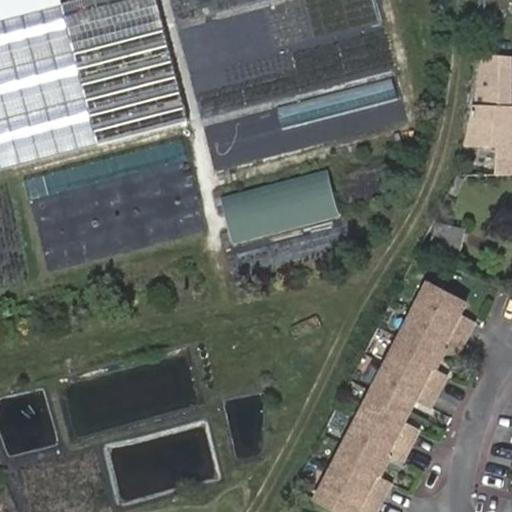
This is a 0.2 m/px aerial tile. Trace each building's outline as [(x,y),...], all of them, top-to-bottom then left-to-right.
[(0,0),(0,19),(65,3),(64,0),(0,0)] [(470,144),(501,145),(511,145),(511,53),(488,53),(470,144)] [(511,145),(501,145),(502,174),(511,173),(511,145)] [(327,171),(220,200),(233,248),(340,218),(327,171)] [(465,227),(437,220),(430,250),(458,256),(465,227)] [(464,306),(428,287),(318,496),(349,511),(355,511),(360,504),(374,511),(381,496),(390,480),(376,473),(387,452),(401,459),(409,443),(417,428),(403,421),(415,400),(428,407),(436,391),(445,376),(431,369),(442,347),(456,355),(472,324),(458,317),(464,306)]
